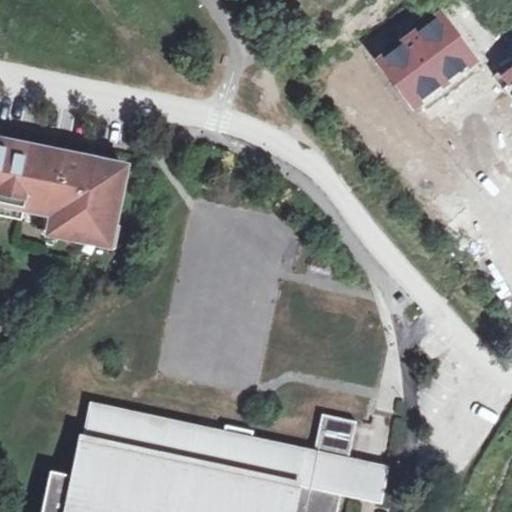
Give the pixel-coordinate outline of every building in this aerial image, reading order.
[(440,10),(376,56),(415,110),(479,64),(440,10)] [(511,70),(500,79),(511,94),(511,70)] [(0,202),(24,207),(53,213),(52,222),(83,228),(112,235),(126,166),(95,160),(93,169),(83,167),(85,158),(7,142),(6,147),(0,145),(0,202)] [(95,160),(85,158),(83,167),(93,169),(95,160)] [(0,202),(0,213),(23,218),(24,207),(0,202)] [(83,228),(52,222),(50,232),(81,239),(83,228)] [(110,245),(112,235),(83,228),(81,239),(110,245)] [(388,466),(363,461),(350,458),(358,421),(323,413),(316,441),(254,430),(255,423),(227,418),(225,426),(102,405),(96,440),(82,437),(74,475),(52,471),(42,511),(338,511),(342,495),(355,497),(382,502),(388,466)]
